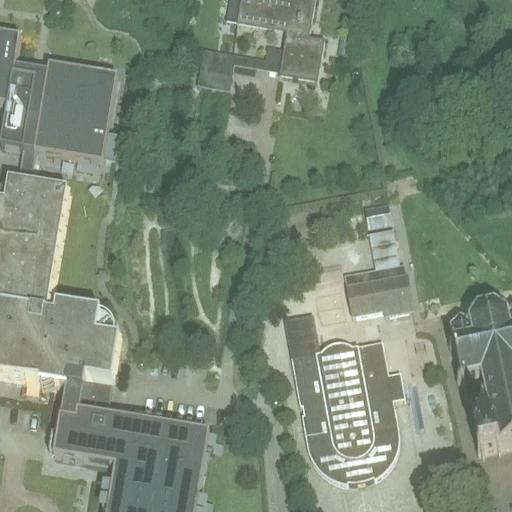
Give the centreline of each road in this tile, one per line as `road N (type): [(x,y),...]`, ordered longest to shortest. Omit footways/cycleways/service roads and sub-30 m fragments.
road 1 (residential): [(222,402),(265,151),(264,101),(240,83)]
road 2 (residential): [(282,511),(272,423),(258,410),(222,402)]
